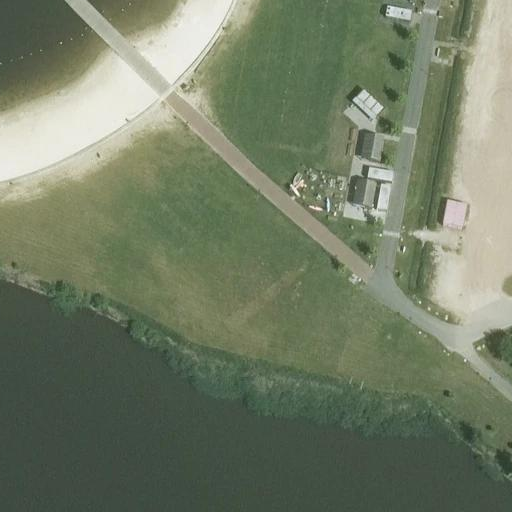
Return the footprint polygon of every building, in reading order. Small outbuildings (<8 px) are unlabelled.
[(409,25),(411,15),(387,11),(386,21),(409,25)] [(465,53),(459,123),(478,125),(484,55),(465,53)] [(363,93),(355,102),(376,121),(384,112),(363,93)] [(374,139),(370,164),(380,165),(384,141),(374,139)] [(369,171),(367,181),(392,186),(393,176),(369,171)] [(366,185),(362,209),(372,211),(376,187),(366,185)] [(381,188),(376,212),(386,214),(391,190),(381,188)]
